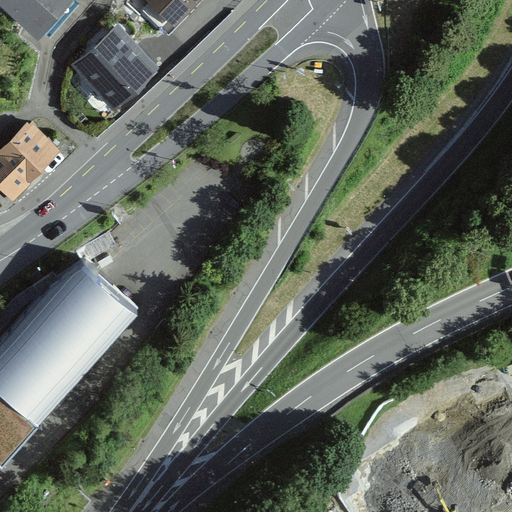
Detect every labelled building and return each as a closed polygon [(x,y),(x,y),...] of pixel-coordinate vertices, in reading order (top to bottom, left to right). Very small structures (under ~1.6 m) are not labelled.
[(0,0),(0,6),(37,40),(74,0),(0,0)] [(145,0),(149,3),(143,10),(167,34),(200,0),(145,0)] [(158,67),(117,22),(71,63),(112,109),(158,67)] [(62,151),(32,121),(29,123),(27,121),(0,146),(0,188),(12,201),(62,151)] [(0,455),(2,457),(137,306),(97,270),(82,257),(57,272),(0,335),(0,455)]
